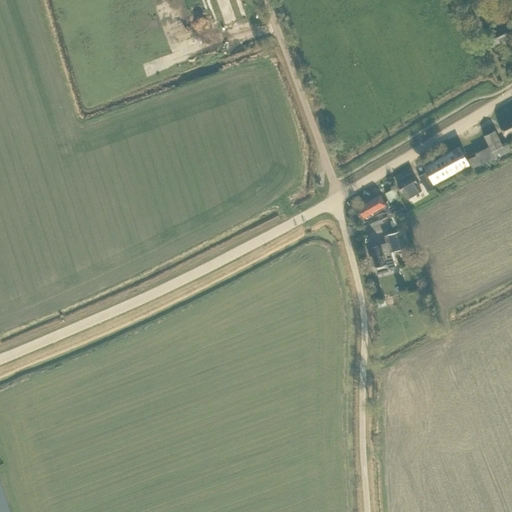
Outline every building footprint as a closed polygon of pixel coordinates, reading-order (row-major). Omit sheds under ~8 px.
[(481,12),(475,0),(465,0),(473,16),(481,12)] [(483,27),(492,46),(511,36),(511,30),(505,17),(483,27)] [(508,118),(498,123),(506,139),(511,135),(511,118),(509,120),(508,118)] [(496,159),(511,150),(511,149),(508,141),(501,144),(495,130),(484,136),(489,146),(495,158),(496,159)] [(459,146),(423,166),(433,183),(469,164),(459,146)] [(475,153),(481,164),(495,158),(489,146),(475,153)] [(411,172),(400,179),(401,182),(397,184),(401,192),(403,191),(407,199),(421,191),(411,172)] [(420,177),(424,185),(431,182),(426,173),(420,177)] [(390,202),(400,197),(395,188),(386,193),(390,202)] [(380,194),(358,207),(364,218),(373,213),(373,214),(387,206),(380,194)] [(405,247),(400,231),(388,235),(393,251),(405,247)] [(388,243),(370,249),(367,249),(369,257),(372,256),(375,266),(386,263),(388,270),(395,268),(388,243)]
